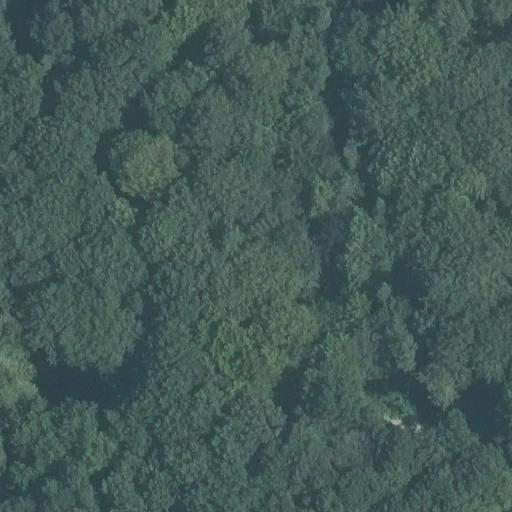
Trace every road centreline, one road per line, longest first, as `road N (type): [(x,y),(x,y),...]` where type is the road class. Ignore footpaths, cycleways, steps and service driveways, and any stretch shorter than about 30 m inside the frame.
road 1 (track): [(367,428),(250,0)]
road 2 (track): [(14,436),(155,426),(367,428)]
road 3 (track): [(367,428),(511,447)]
